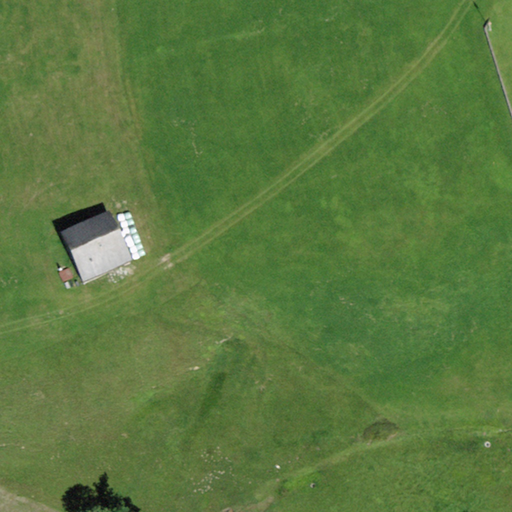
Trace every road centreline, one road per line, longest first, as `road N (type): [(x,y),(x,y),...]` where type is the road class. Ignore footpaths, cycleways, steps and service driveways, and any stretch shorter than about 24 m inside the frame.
road 1 (track): [(465,0),(402,77),(228,225),(106,300),(0,309)]
road 2 (track): [(473,0),(474,39),(511,143)]
